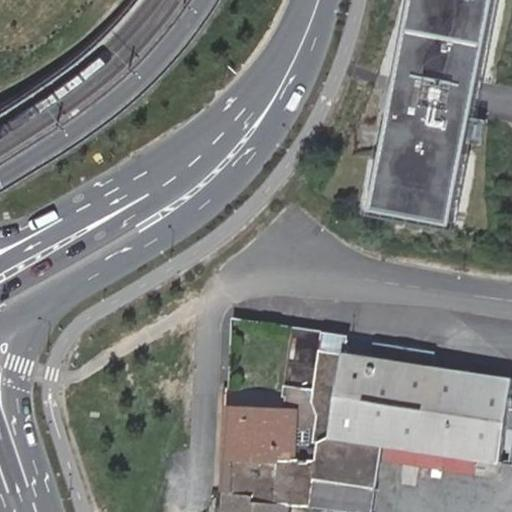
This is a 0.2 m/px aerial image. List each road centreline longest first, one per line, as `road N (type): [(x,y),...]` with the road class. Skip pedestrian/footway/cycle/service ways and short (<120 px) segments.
road 1 (unclassified): [(511,300),(259,264),(242,273),(219,305),(204,492)]
road 2 (secondary): [(30,315),(161,236),(236,178),(308,76),(336,0)]
road 3 (secondary): [(308,0),(280,68),(248,109),(206,151),(80,235)]
road 4 (motorway): [(203,0),(143,71),(0,168)]
road 5 (secondary): [(3,454),(11,379),(30,315)]
